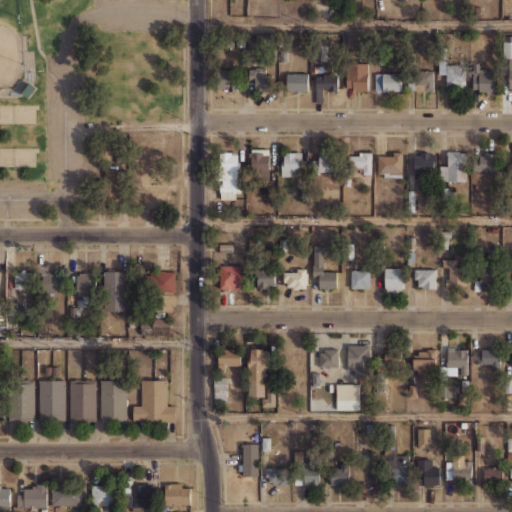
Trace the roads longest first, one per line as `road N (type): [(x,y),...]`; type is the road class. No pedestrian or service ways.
road 1 (residential): [(196,0),(196,400),(212,458),(213,511)]
road 2 (residential): [(511,320),(197,319)]
road 3 (residential): [(511,122),(197,122)]
road 4 (residential): [(207,448),(0,449)]
road 5 (residential): [(197,235),(0,235)]
